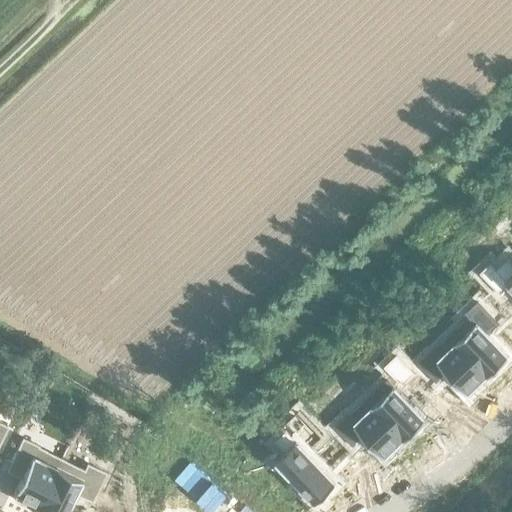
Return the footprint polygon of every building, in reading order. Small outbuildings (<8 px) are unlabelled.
[(493,263),(482,273),(500,293),(510,284),(511,285),(511,259),(507,255),(496,266),(493,263)] [(477,320),(457,339),(489,372),(509,353),(507,352),(509,349),(499,339),(497,341),(477,320)] [(431,350),(419,361),(437,380),(448,369),(468,390),(471,387),(473,389),(486,377),(484,375),(487,372),(488,373),(489,372),(457,339),(456,339),(457,340),(438,358),(431,350)] [(396,353),(385,365),(403,383),(414,372),(396,353)] [(393,383),(373,402),(405,436),(425,417),(424,415),(426,413),(416,402),(414,405),(393,383)] [(348,413),(336,425),(353,443),(364,433),(384,454),(388,451),(390,453),(403,441),(401,439),(404,436),(404,437),(405,436),(373,402),(372,403),(373,404),(355,421),(348,413)] [(284,428),(273,439),(284,450),(275,458),(315,500),(318,497),(320,500),(330,490),(327,488),(336,480),(307,449),(322,434),(298,409),(281,425),(284,428)] [(23,437),(11,460),(25,467),(12,493),(16,495),(15,498),(31,506),(32,502),(36,504),(35,505),(36,506),(60,456),(37,445),(37,444),(23,437)] [(60,456),(36,506),(49,511),(67,511),(72,504),(69,502),(74,490),(92,499),(105,470),(86,461),(83,467),(60,456)]
